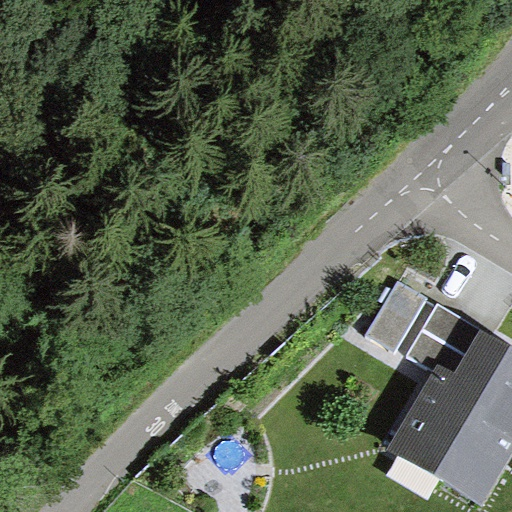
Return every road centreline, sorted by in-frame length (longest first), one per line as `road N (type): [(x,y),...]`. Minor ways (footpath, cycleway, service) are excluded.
road 1 (residential): [(61,511),(196,365),(421,173)]
road 2 (residential): [(421,173),(511,84)]
